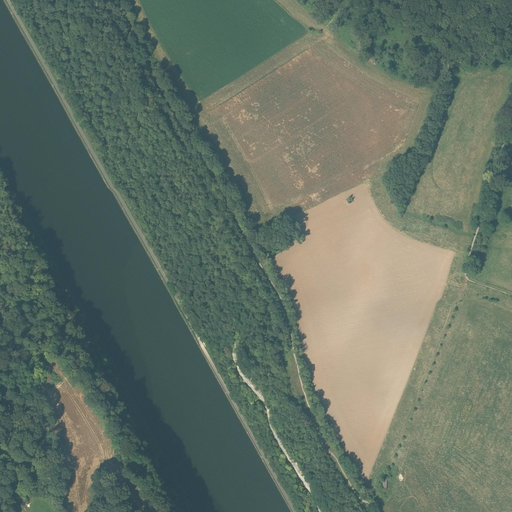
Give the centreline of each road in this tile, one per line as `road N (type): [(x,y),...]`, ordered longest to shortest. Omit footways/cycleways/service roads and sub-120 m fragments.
road 1 (track): [(115,0),(269,280),(318,431),(366,506)]
road 2 (track): [(0,171),(189,511)]
road 3 (track): [(465,278),(395,455),(375,482),(379,501),(366,506)]
road 4 (track): [(511,121),(465,278)]
